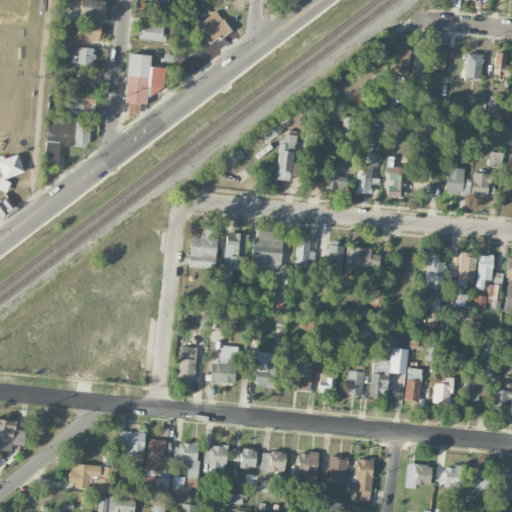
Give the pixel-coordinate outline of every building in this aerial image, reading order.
[(104,21),(105,0),(103,0),(81,0),(80,20),(104,21)] [(209,44),(229,30),(216,10),(196,24),(209,44)] [(66,39),(102,40),(102,23),(67,22),(66,39)] [(165,26),(140,22),(137,38),(162,42),(165,26)] [(408,73),(410,47),(391,46),(390,72),(408,73)] [(72,64),(93,64),(93,48),(73,47),(72,64)] [(426,68),(444,69),(445,51),(427,50),(426,68)] [(423,52),(412,51),(411,79),(422,79),(423,52)] [(463,78),(479,80),(482,54),(466,52),(463,78)] [(493,74),(506,75),(508,53),(494,52),(493,74)] [(150,55),(128,53),(125,102),(145,104),(146,91),(162,93),(164,67),(150,66),(150,55)] [(97,71),(76,70),(75,85),(96,87),(97,71)] [(334,103),(335,89),(321,89),(320,103),(334,103)] [(93,111),(94,100),(66,96),(64,107),(93,111)] [(59,144),(88,146),(90,120),(50,117),(48,139),(46,139),(43,167),(57,168),(59,144)] [(260,134),(266,142),(281,131),(275,123),(260,134)] [(296,135),(281,133),(275,179),(290,181),(296,135)] [(302,181),(319,182),(321,152),(304,150),(302,181)] [(0,169),(3,179),(23,172),(17,153),(0,159),(0,169)] [(375,178),(370,178),(371,166),(356,165),(355,193),(374,193),(375,178)] [(384,196),(404,196),(405,166),(385,166),(384,196)] [(463,169),(447,167),(444,193),(468,195),(470,181),(462,180),(463,169)] [(347,170),(327,169),(326,189),(346,189),(347,170)] [(490,174),(472,172),(469,196),(487,198),(490,174)] [(0,199),(0,212),(13,205),(7,195),(0,199)] [(190,236),(188,267),(203,267),(203,274),(214,275),(216,230),(202,229),(202,237),(190,236)] [(282,231),(253,230),(252,268),(280,269),(282,231)] [(240,269),(241,258),(245,259),(248,235),(226,233),(222,267),(240,269)] [(309,238),(294,238),(293,265),(313,266),(313,252),(309,251),(309,238)] [(341,274),(342,245),(327,245),(326,260),(317,259),(317,273),(341,274)] [(351,267),(378,268),(379,254),(370,254),(370,247),(351,247),(351,267)] [(473,281),(476,253),(460,251),(457,279),(473,281)] [(443,261),(438,261),(439,254),(427,253),(424,283),(430,283),(427,324),(438,324),(443,261)] [(477,255),(476,280),(491,281),(492,255),(477,255)] [(487,296),(473,295),(473,307),(485,308),(485,306),(500,306),(501,285),(488,284),(487,296)] [(365,303),(381,304),(382,290),(366,289),(365,303)] [(288,292),(277,292),(276,310),(287,311),(288,292)] [(307,330),(320,332),(322,320),(309,318),(307,330)] [(196,347),(180,345),(176,378),(192,380),(196,347)] [(210,363),(209,381),(235,382),(236,346),(220,345),(219,363),(210,363)] [(407,349),(391,347),(390,360),(371,358),(368,397),(385,398),(387,372),(405,374),(407,349)] [(255,385),(276,386),(277,352),(256,352),(255,385)] [(286,360),(285,389),(310,390),(311,361),(286,360)] [(345,395),(362,395),(362,371),(346,371),(345,395)] [(418,401),(421,375),(412,374),(411,379),(405,379),(403,399),(418,401)] [(511,388),(511,377),(511,376),(504,376),(503,387),(511,388)] [(317,392),(333,392),(334,379),(318,378),(317,392)] [(486,380),(465,378),(462,404),(484,406),(486,380)] [(451,379),(432,379),(432,403),(450,404),(451,379)] [(494,410),(507,410),(508,390),(495,389),(494,410)] [(14,430),(15,421),(0,419),(0,449),(11,450),(11,444),(23,446),(25,431),(14,430)] [(144,432),(117,431),(116,442),(120,442),(120,454),(143,455),(144,432)] [(164,440),(147,439),(146,473),(163,473),(164,440)] [(198,444),(174,443),(173,460),(181,460),(181,466),(187,466),(187,477),(197,478),(198,444)] [(225,473),(226,447),(203,446),(203,464),(210,464),(210,472),(225,473)] [(254,468),(255,449),(240,448),(240,467),(254,468)] [(261,451),(260,470),(282,471),(284,452),(261,451)] [(296,481),(316,481),(317,452),(297,452),(296,481)] [(325,483),(344,485),(348,458),(329,455),(325,483)] [(371,459),(355,459),(354,501),(370,502),(371,459)] [(111,466),(70,464),(69,486),(89,487),(90,476),(98,477),(97,491),(109,492),(111,466)] [(416,488),(416,483),(429,483),(430,465),(406,464),(405,488),(416,488)] [(444,466),(443,487),(460,487),(460,466),(444,466)] [(472,493),(489,494),(490,470),(473,470),(472,493)] [(502,497),(511,497),(511,472),(503,473),(502,497)] [(166,493),(169,482),(143,474),(141,483),(152,486),(151,489),(166,493)] [(190,486),(183,486),(184,477),(171,476),(170,500),(189,501),(190,486)] [(260,491),(268,492),(268,479),(260,478),(260,491)] [(241,504),(242,494),(230,493),(229,503),(241,504)] [(106,511),(107,498),(92,497),(92,503),(98,503),(97,511),(106,511)] [(314,511),(340,511),(342,501),(316,498),(314,511)] [(133,511),(134,501),(112,499),(111,511),(133,511)] [(163,511),(164,502),(153,501),(152,511),(163,511)] [(193,511),(194,504),(182,503),(181,511),(193,511)]
